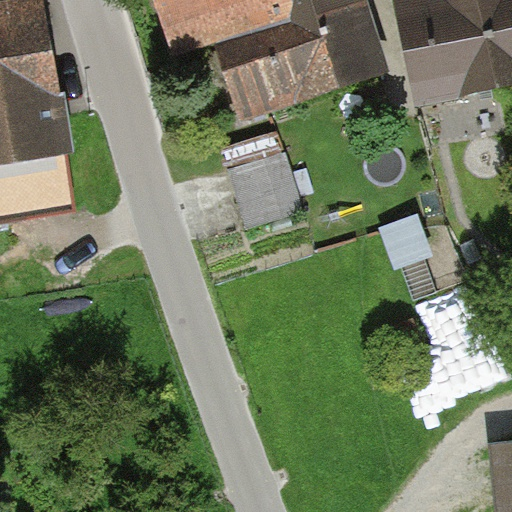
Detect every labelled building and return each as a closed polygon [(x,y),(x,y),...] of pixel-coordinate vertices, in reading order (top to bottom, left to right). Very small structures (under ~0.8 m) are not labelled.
[(0,182),(97,167),(69,0),(38,0),(0,6),(0,182)] [(187,0),(212,52),(321,0),(187,0)] [(511,89),(511,0),(391,0),(418,112),(511,89)] [(249,47),(271,119),(384,84),(362,12),(249,47)] [(234,168),(253,229),(312,210),(293,149),(234,168)] [(388,224),(402,269),(444,256),(431,211),(388,224)] [(511,511),(511,443),(494,446),(501,511),(511,511)]
